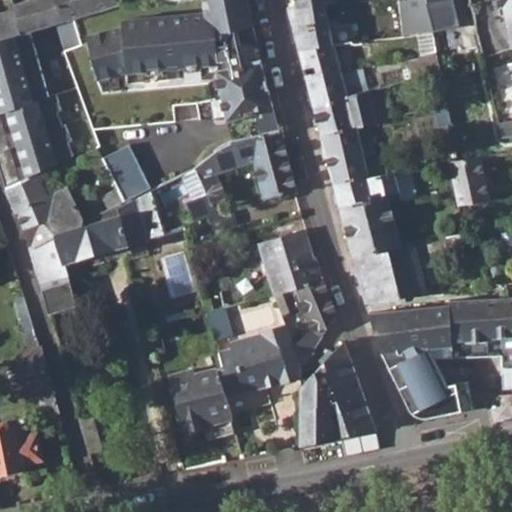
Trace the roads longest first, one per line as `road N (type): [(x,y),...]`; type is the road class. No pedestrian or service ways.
road 1 (residential): [(411,459),(351,328),(266,0)]
road 2 (secondary): [(98,509),(411,459)]
road 3 (residential): [(0,210),(18,243),(98,509)]
